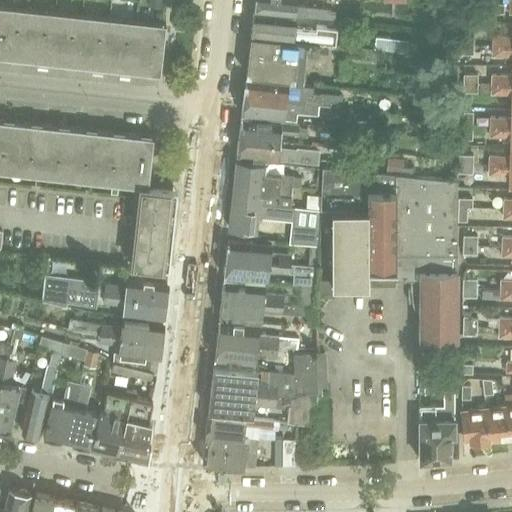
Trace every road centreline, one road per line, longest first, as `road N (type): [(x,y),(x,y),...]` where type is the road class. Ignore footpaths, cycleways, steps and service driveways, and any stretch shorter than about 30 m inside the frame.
road 1 (residential): [(168,491),(210,108)]
road 2 (unclassified): [(168,491),(361,491),(511,479)]
road 3 (residential): [(210,108),(0,85)]
road 4 (unclassified): [(168,491),(0,452)]
